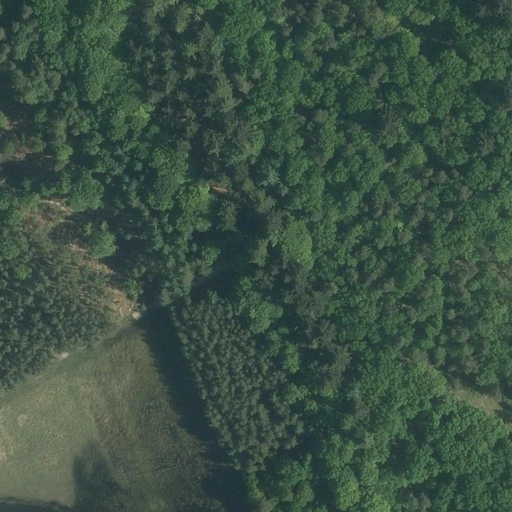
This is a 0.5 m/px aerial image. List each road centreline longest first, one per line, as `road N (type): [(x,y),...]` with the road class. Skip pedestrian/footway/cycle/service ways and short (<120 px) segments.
road 1 (track): [(230,261),(106,62),(110,0)]
road 2 (track): [(375,511),(230,261)]
road 3 (track): [(230,261),(0,385)]
